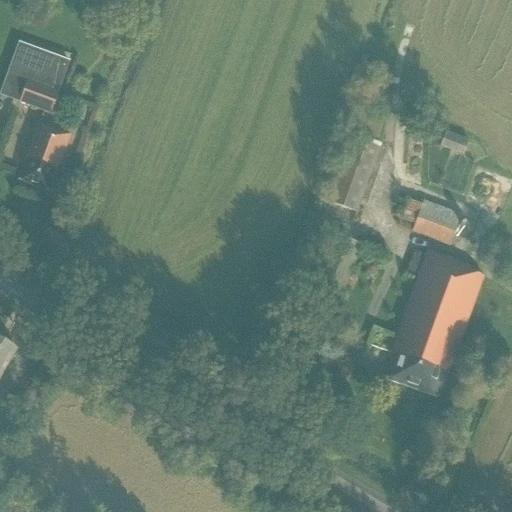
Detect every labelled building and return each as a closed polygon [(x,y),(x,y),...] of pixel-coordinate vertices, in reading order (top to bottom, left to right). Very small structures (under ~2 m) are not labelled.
[(0,94),(49,114),(69,64),(18,44),(0,93),(0,94)] [(353,136),(377,144),(385,119),(362,111),(353,136)] [(49,191),(69,136),(38,125),(26,158),(28,159),(20,180),(49,191)] [(463,155),(468,141),(445,132),(440,147),(463,155)] [(494,152),(511,158),(511,139),(500,135),(494,152)] [(380,145),(377,144),(353,136),(329,203),(356,213),(380,145)] [(422,206),(409,201),(402,220),(414,225),(412,232),(449,246),(460,217),(423,203),(422,206)] [(333,316),(361,245),(336,236),(309,307),(333,316)] [(426,256),(414,251),(411,258),(407,256),(402,270),(418,277),(393,347),(391,354),(394,355),(385,380),(436,399),(445,373),(448,374),(483,277),(467,271),(469,267),(427,252),(426,256)] [(369,263),(365,267),(365,273),(369,277),(375,277),(379,273),(379,267),(375,263),(369,263)] [(0,377),(16,350),(0,340),(0,377)] [(466,382),(475,355),(462,350),(452,377),(466,382)]
